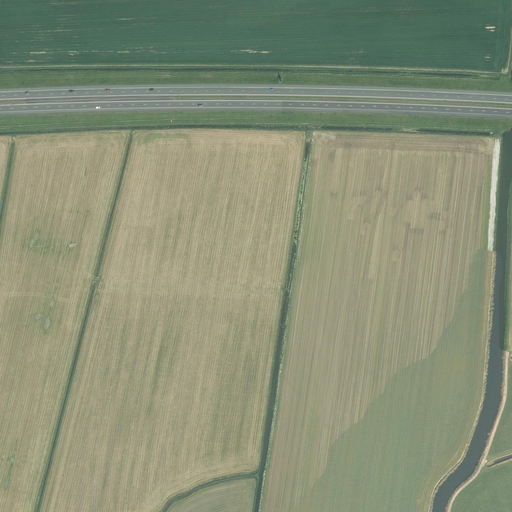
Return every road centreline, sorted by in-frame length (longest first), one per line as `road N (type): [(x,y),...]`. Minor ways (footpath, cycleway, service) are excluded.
road 1 (motorway): [(511,99),(326,91),(0,95)]
road 2 (motorway): [(0,108),(318,104),(511,112)]
road 3 (track): [(449,511),(480,466),(504,397),(506,352)]
